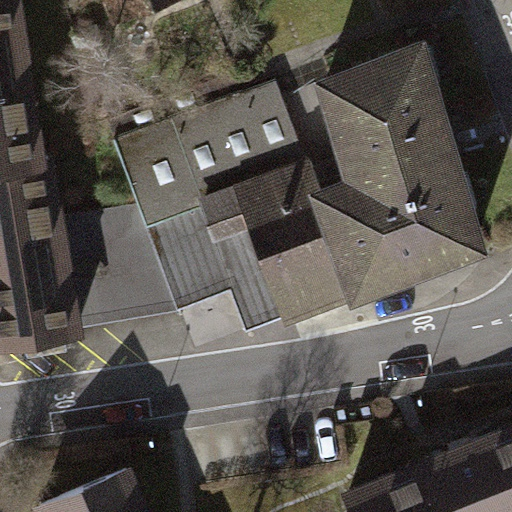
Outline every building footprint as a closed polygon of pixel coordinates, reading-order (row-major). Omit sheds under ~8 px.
[(34,0),(0,0),(0,178),(66,170),(34,0)] [(113,0),(124,25),(192,0),(113,0)] [(441,38),(329,78),(350,146),(209,196),(227,239),(265,227),(298,322),(508,250),(441,38)] [(0,178),(0,335),(2,346),(99,332),(66,170),(0,178)] [(511,511),(511,424),(356,490),(365,511),(511,511)] [(164,511),(145,466),(43,504),(45,511),(164,511)]
